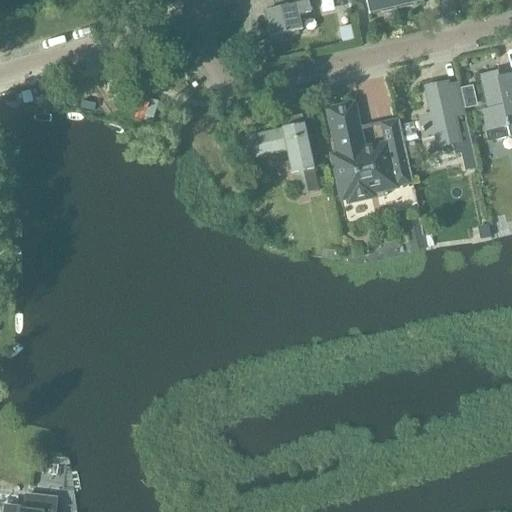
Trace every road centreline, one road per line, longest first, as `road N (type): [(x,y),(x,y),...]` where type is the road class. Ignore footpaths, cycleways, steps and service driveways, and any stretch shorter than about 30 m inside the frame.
road 1 (residential): [(201,12),(211,69),(240,89),(511,26)]
road 2 (residential): [(0,79),(201,12)]
